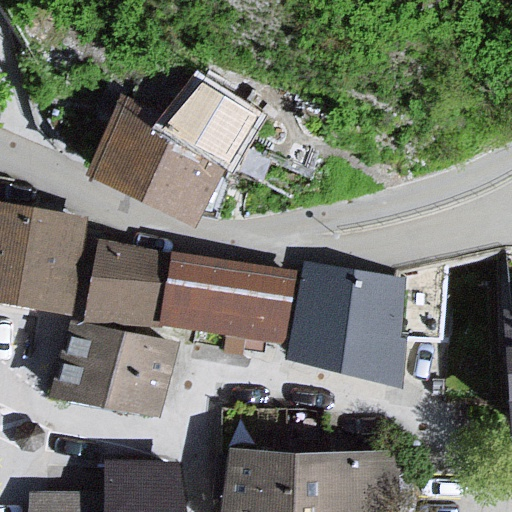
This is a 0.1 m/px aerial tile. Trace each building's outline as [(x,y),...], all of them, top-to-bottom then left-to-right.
[(169,117),(119,94),(88,159),(193,215),(225,152),(253,113),(197,77),(169,117)] [(79,213),(0,197),(0,284),(63,297),(79,213)] [(169,251),(98,236),(81,312),(158,317),(158,314),(169,251)] [(291,269),(169,251),(158,314),(277,331),(291,269)] [(402,283),(301,262),(284,340),(385,362),(402,283)] [(511,297),(502,297),(505,417),(511,416),(511,297)] [(66,310),(48,381),(148,407),(167,336),(66,310)] [(383,511),(388,451),(224,440),(218,511),(383,511)] [(177,511),(170,463),(104,461),(103,489),(102,511),(177,511)] [(102,511),(103,489),(31,490),(28,511),(102,511)]
